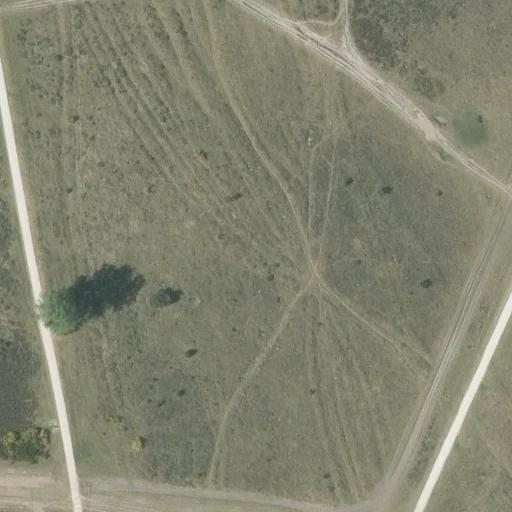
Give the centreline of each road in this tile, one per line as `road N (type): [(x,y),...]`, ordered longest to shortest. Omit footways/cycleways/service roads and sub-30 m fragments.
road 1 (unknown): [(381,511),(511,210)]
road 2 (unknown): [(0,483),(130,488),(323,511)]
